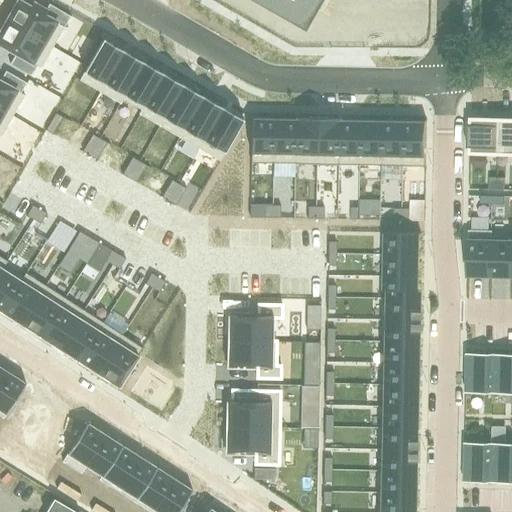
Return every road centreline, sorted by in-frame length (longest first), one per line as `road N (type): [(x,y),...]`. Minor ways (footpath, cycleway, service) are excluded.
road 1 (residential): [(446,79),(269,71),(128,0)]
road 2 (residential): [(0,340),(259,511)]
road 3 (residential): [(447,311),(446,79)]
road 4 (residential): [(443,511),(447,311)]
